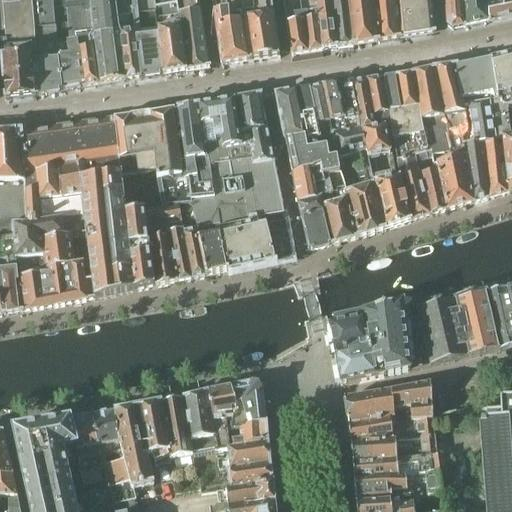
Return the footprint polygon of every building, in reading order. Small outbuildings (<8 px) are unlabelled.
[(30,0),(0,0),(0,25),(5,86),(6,102),(36,99),(31,48),(35,47),(33,33),(31,12),(30,0)] [(53,10),(52,0),(30,0),(31,12),(53,10)] [(89,0),(66,0),(70,41),(75,39),(93,38),(90,7),(89,0)] [(151,12),(157,11),(155,0),(89,0),(90,7),(117,3),(119,22),(139,19),(145,81),(165,78),(157,17),(152,18),(151,12)] [(155,0),(157,11),(179,8),(188,74),(209,71),(198,0),(155,0)] [(211,0),(220,54),(221,70),(280,60),(270,0),(211,0)] [(303,13),(301,0),(299,0),(284,2),(292,59),(322,54),(317,12),(303,13)] [(326,6),(325,0),(301,0),(303,13),(317,12),(322,54),(338,51),(333,6),(326,6)] [(338,51),(353,48),(347,0),(325,0),(326,6),(333,6),(338,51)] [(347,0),(353,48),(375,45),(380,45),(373,0),(347,0)] [(394,0),(373,0),(380,45),(399,42),(394,0)] [(430,0),(394,0),(399,42),(428,37),(433,29),(430,0)] [(465,29),(462,0),(446,0),(447,4),(447,29),(451,32),(466,30),(465,29)] [(462,0),(465,29),(487,24),(487,25),(490,24),(488,0),(462,0)] [(511,0),(488,0),(490,24),(511,18),(511,0)] [(125,84),(119,22),(117,3),(90,7),(93,38),(98,89),(125,84)] [(179,8),(157,11),(151,12),(152,18),(157,17),(165,78),(188,74),(179,8)] [(53,10),(31,12),(33,33),(36,32),(55,31),(53,10)] [(139,19),(119,22),(125,84),(145,81),(139,19)] [(70,35),(69,24),(60,25),(61,36),(70,35)] [(55,31),(36,32),(38,53),(56,51),(60,95),(60,96),(63,95),(63,94),(79,92),(74,44),(56,48),(55,31)] [(38,53),(36,32),(33,33),(35,47),(31,48),(36,99),(37,99),(38,98),(60,95),(56,51),(38,53)] [(93,38),(75,39),(76,44),(74,44),(79,92),(98,89),(93,38)] [(511,101),(511,62),(511,58),(490,63),(495,98),(492,98),(494,105),(511,101)] [(495,98),(490,63),(470,66),(477,103),(478,107),(489,106),(490,106),(494,105),(492,98),(495,98)] [(477,103),(470,66),(454,70),(461,110),(474,108),(473,104),(477,103)] [(433,74),(443,133),(451,132),(465,130),(463,122),(461,110),(454,70),(433,74)] [(443,133),(433,74),(409,78),(423,152),(431,150),(432,157),(446,155),(446,157),(448,157),(443,133)] [(423,152),(409,78),(392,81),(397,110),(389,111),(388,113),(387,115),(390,129),(393,142),(396,162),(398,162),(401,175),(407,174),(406,169),(404,154),(414,152),(414,154),(423,152)] [(397,110),(392,81),(377,83),(384,116),(377,117),(380,131),(385,130),(390,129),(387,115),(388,113),(389,111),(397,110)] [(377,83),(364,85),(370,118),(377,117),(384,116),(377,83)] [(364,85),(350,86),(357,121),(359,121),(359,124),(361,133),(380,131),(377,117),(370,118),(364,85)] [(357,121),(350,86),(336,88),(343,126),(344,127),(359,124),(359,121),(357,121)] [(343,126),(336,88),(323,89),(330,129),(343,126)] [(330,129),(323,89),(309,91),(321,152),(326,150),(334,149),(332,138),(330,129)] [(321,152),(309,91),(281,96),(275,97),(284,143),(285,146),(303,142),(306,155),(321,152)] [(268,134),(262,103),(261,99),(234,104),(240,139),(268,134)] [(511,195),(511,101),(494,105),(490,106),(495,138),(496,145),(504,198),(511,195)] [(242,150),(240,139),(234,104),(198,110),(209,169),(231,165),(231,163),(230,157),(234,156),(233,152),(242,150)] [(474,108),(461,110),(463,122),(469,121),(474,148),(481,147),(496,145),(495,138),(489,106),(478,107),(474,108)] [(209,169),(198,109),(196,110),(185,112),(182,111),(177,112),(175,113),(172,114),(180,157),(178,157),(181,176),(158,180),(163,210),(178,207),(185,206),(186,211),(193,209),(192,202),(203,200),(214,198),(209,169)] [(180,157),(172,114),(147,118),(157,174),(158,180),(181,176),(178,157),(180,157)] [(157,174),(147,118),(130,120),(138,176),(143,175),(157,174)] [(138,176),(130,120),(115,123),(113,123),(122,177),(138,176)] [(113,123),(113,122),(100,124),(22,135),(26,175),(32,222),(18,223),(21,261),(42,260),(44,276),(19,279),(22,315),(45,311),(45,312),(73,307),(95,303),(92,284),(91,284),(88,265),(82,266),(74,267),(70,244),(86,242),(81,199),(78,181),(92,180),(122,177),(113,123)] [(390,156),(390,154),(385,130),(380,131),(361,133),(362,138),(369,168),(373,185),(384,233),(410,225),(401,180),(400,181),(400,179),(379,183),(374,159),(390,156)] [(463,153),(462,148),(460,139),(452,138),(451,132),(443,133),(448,157),(446,157),(448,164),(436,166),(438,171),(446,213),(471,206),(463,153)] [(362,138),(361,133),(332,138),(336,160),(337,161),(350,158),(355,171),(369,168),(362,138)] [(268,134),(240,139),(242,150),(233,152),(234,156),(230,157),(231,163),(243,161),(242,154),(270,149),(268,134)] [(32,222),(26,175),(21,135),(2,137),(0,137),(0,262),(6,262),(16,262),(21,261),(18,223),(32,222)] [(303,142),(285,146),(292,176),(319,170),(321,180),(328,178),(339,176),(337,161),(336,160),(329,162),(326,150),(321,152),(306,155),(304,147),(303,142)] [(504,198),(496,145),(481,147),(486,202),(504,198)] [(474,148),(462,148),(463,153),(471,206),(486,202),(481,147),(474,148)] [(243,161),(231,163),(231,165),(232,170),(251,166),(252,169),(274,165),(270,149),(242,154),(243,161)] [(446,213),(438,171),(425,174),(421,159),(432,157),(431,150),(423,152),(414,154),(414,152),(404,154),(407,174),(419,172),(430,218),(446,213)] [(214,198),(203,200),(192,202),(193,209),(196,228),(219,224),(229,275),(274,265),(269,239),(258,230),(257,219),(283,215),(274,165),(252,169),(251,166),(232,170),(231,165),(209,169),(214,198)] [(332,196),(328,178),(321,180),(319,170),(292,176),(297,203),(324,197),(332,196)] [(430,218),(419,172),(407,174),(401,175),(401,180),(410,225),(430,218)] [(163,210),(158,180),(157,174),(143,175),(145,187),(147,187),(150,204),(160,203),(161,210),(163,210)] [(92,284),(95,303),(137,294),(125,216),(122,177),(92,180),(78,181),(81,199),(86,242),(88,265),(91,284),(92,284)] [(384,233),(373,185),(371,185),(372,187),(347,194),(349,200),(358,241),(384,233)] [(349,200),(347,194),(345,194),(344,189),(335,192),(335,196),(332,196),(324,197),(326,207),(349,200)] [(326,210),(326,207),(324,197),(297,203),(301,222),(325,217),(324,210),(326,210)] [(358,241),(349,200),(326,207),(326,210),(324,210),(325,217),(327,227),(322,228),(327,250),(358,241)] [(204,281),(197,234),(188,235),(187,230),(196,228),(193,209),(186,211),(185,206),(178,207),(191,283),(204,281)] [(191,283),(178,207),(163,210),(163,211),(176,286),(191,283)] [(161,210),(144,213),(156,290),(176,286),(163,211),(161,210)] [(156,290),(144,213),(125,216),(137,294),(156,290)] [(292,261),(283,215),(257,219),(258,230),(269,239),(274,265),(292,261)] [(327,227),(325,217),(301,222),(304,236),(307,250),(312,254),(327,250),(322,228),(327,227)] [(196,228),(197,234),(204,281),(229,275),(219,224),(196,228)] [(22,315),(19,279),(18,279),(16,262),(6,262),(6,272),(0,272),(0,299),(3,299),(4,318),(9,318),(22,315)] [(511,291),(509,292),(482,298),(501,353),(511,350),(511,291)] [(501,353),(482,298),(456,304),(469,360),(501,353)] [(469,360),(456,304),(417,313),(431,369),(469,360)] [(333,353),(341,389),(387,380),(410,374),(431,369),(419,322),(404,326),(402,306),(357,318),(334,324),(335,330),(329,331),(329,333),(334,353),(333,353)] [(391,393),(344,402),(348,430),(389,422),(389,424),(401,423),(400,412),(407,411),(408,422),(432,419),(432,413),(430,386),(391,393)] [(264,428),(260,390),(256,387),(231,391),(228,392),(234,422),(237,434),(229,434),(230,441),(234,440),(234,443),(240,442),(239,431),(264,428)] [(227,425),(228,424),(228,423),(234,422),(228,392),(207,397),(212,426),(210,427),(214,453),(214,457),(223,456),(222,452),(227,451),(226,443),(223,424),(223,416),(226,416),(227,425)] [(207,397),(182,402),(193,457),(214,453),(210,427),(212,426),(207,397)] [(182,402),(160,407),(170,461),(193,457),(182,402)] [(484,423),(480,423),(486,511),(511,511),(511,402),(500,403),(501,411),(487,412),(488,422),(484,422),(484,423)] [(170,461),(160,407),(114,415),(126,463),(132,489),(110,494),(114,511),(137,511),(133,493),(153,488),(148,465),(170,461)] [(126,463),(114,415),(92,419),(102,461),(104,460),(106,467),(126,463)] [(114,511),(110,494),(132,489),(126,463),(106,467),(104,460),(102,461),(92,419),(70,423),(68,424),(68,423),(66,423),(59,424),(57,425),(57,426),(45,428),(38,429),(13,433),(31,511),(77,511),(65,459),(76,456),(80,473),(99,469),(101,468),(107,489),(78,499),(80,511),(114,511)] [(389,422),(348,430),(351,445),(351,449),(392,441),(393,443),(403,442),(420,440),(434,439),(433,431),(432,419),(408,422),(401,423),(389,424),(389,422)] [(234,440),(230,441),(230,442),(226,443),(227,451),(241,449),(254,447),(266,445),(264,428),(239,431),(240,442),(234,443),(234,440)] [(0,478),(13,477),(2,434),(0,434),(0,478)] [(403,456),(403,442),(393,443),(392,441),(351,449),(353,469),(416,461),(437,458),(434,439),(420,440),(422,453),(403,456)] [(241,449),(227,451),(222,452),(223,456),(214,457),(218,475),(226,474),(269,467),(266,445),(254,447),(241,449)] [(439,473),(437,458),(416,461),(353,469),(354,487),(404,479),(428,476),(439,473)] [(271,487),(269,467),(226,474),(228,492),(228,493),(271,487)] [(102,484),(99,469),(80,473),(79,473),(83,488),(102,484)] [(441,486),(439,473),(428,476),(428,499),(442,497),(441,486)] [(0,500),(17,499),(13,477),(0,478),(0,500)] [(407,492),(404,479),(354,487),(356,508),(392,506),(392,510),(412,507),(420,501),(420,496),(390,498),(391,493),(407,492)] [(274,504),(271,487),(228,493),(228,492),(225,493),(226,506),(214,508),(214,511),(228,511),(228,510),(274,504)] [(0,511),(20,511),(17,499),(0,500),(0,511)]
